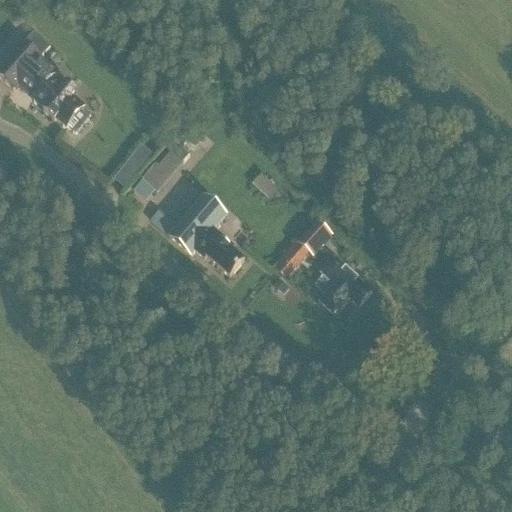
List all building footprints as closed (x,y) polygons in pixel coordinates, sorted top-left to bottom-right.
[(57,121),(67,130),(85,110),(52,82),(56,77),(40,63),(52,49),(35,34),(0,73),(0,78),(14,91),(19,85),(36,100),(34,102),(45,112),(44,114),(55,123),(57,121)] [(253,188),(269,203),(278,193),(262,178),(253,188)] [(222,243),(225,240),(215,232),(227,218),(205,198),(170,239),(192,258),(195,254),(205,262),(207,260),(231,280),(245,263),(222,243)] [(298,247),(299,248),(276,273),(283,279),(290,271),(287,268),(303,251),(313,261),(343,229),(328,215),(298,247)] [(373,295),(335,261),(321,276),(324,279),(316,288),(327,297),(320,305),(336,318),(350,302),(359,310),(373,295)]
